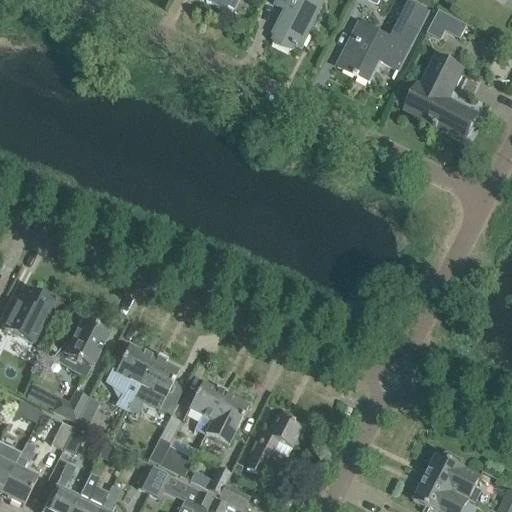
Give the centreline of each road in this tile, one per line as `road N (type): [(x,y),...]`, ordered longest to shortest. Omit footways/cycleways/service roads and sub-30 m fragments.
road 1 (residential): [(480,203),(103,0)]
road 2 (residential): [(391,380),(0,216)]
road 3 (residential): [(391,380),(480,203)]
road 4 (residential): [(329,511),(391,380)]
road 5 (residential): [(511,435),(391,380)]
